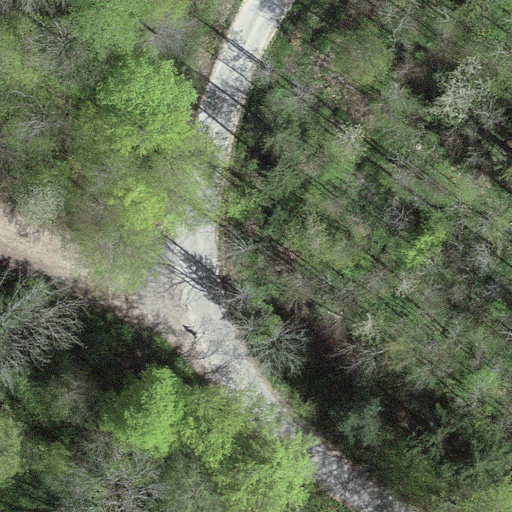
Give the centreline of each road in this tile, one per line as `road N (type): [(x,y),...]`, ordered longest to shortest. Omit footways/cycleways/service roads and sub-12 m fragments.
road 1 (unclassified): [(386,511),(256,409),(194,298),(195,198),(224,89),(272,0)]
road 2 (track): [(194,298),(0,213)]
